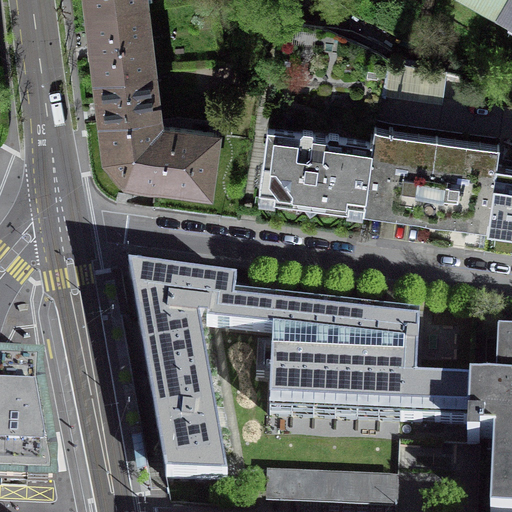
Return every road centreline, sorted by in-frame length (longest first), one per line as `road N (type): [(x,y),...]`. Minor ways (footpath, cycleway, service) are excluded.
road 1 (residential): [(511,281),(60,219)]
road 2 (secondary): [(115,511),(60,219)]
road 3 (secondary): [(31,0),(60,219)]
